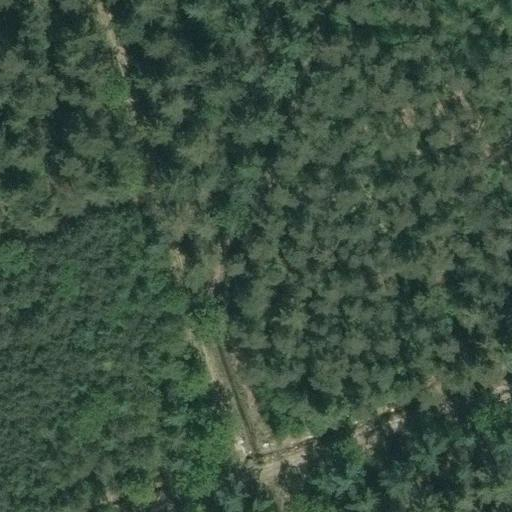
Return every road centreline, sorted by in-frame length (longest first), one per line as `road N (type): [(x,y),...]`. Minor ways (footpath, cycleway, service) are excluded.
road 1 (track): [(97,0),(249,477)]
road 2 (track): [(511,385),(293,461)]
road 3 (track): [(293,461),(141,511)]
